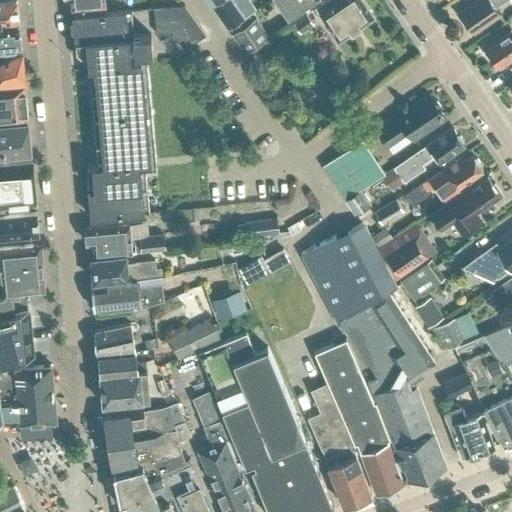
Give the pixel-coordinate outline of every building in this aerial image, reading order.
[(18,22),(16,0),(0,0),(0,23),(18,21),(18,22)] [(237,0),(218,13),(227,26),(246,13),(237,0)] [(272,0),(286,19),(313,0),(272,0)] [(321,0),(315,5),(338,38),(352,28),(352,29),(360,23),(374,13),(364,0),(321,0)] [(472,0),(459,10),(465,18),(464,20),(469,27),(471,27),(473,29),(499,11),(494,4),(501,0),(472,0)] [(183,47),(205,32),(184,3),(153,5),(156,32),(171,31),(183,47)] [(140,52),(152,51),(150,32),(127,34),(125,8),(72,13),(76,48),(81,52),(87,52),(97,163),(86,164),(91,215),(143,211),(139,160),(150,159),(140,52)] [(300,30),(313,21),(306,11),(293,20),(300,30)] [(245,51),(268,35),(255,15),(232,31),(245,51)] [(18,22),(0,24),(0,49),(20,48),(21,48),(18,22)] [(511,29),(510,27),(484,46),(486,48),(484,50),(490,57),(492,57),(498,65),(511,55),(511,29)] [(0,80),(24,78),(21,50),(20,50),(4,57),(0,59),(0,80)] [(0,84),(0,120),(28,118),(24,82),(0,84)] [(413,137),(445,115),(441,109),(443,108),(438,101),(436,102),(429,92),(405,108),(404,106),(376,125),(388,143),(408,129),(413,137)] [(0,152),(30,150),(28,119),(0,121),(0,152)] [(452,125),(394,164),(404,179),(425,165),(422,161),(434,153),(440,161),(465,144),(452,125)] [(362,136),(329,158),(322,163),(344,196),(384,169),(362,136)] [(463,152),(421,181),(427,189),(435,184),(445,199),(459,190),(456,185),(482,168),(480,165),(480,162),(477,157),(474,156),(471,153),(466,157),(463,152)] [(31,159),(0,162),(0,204),(35,201),(34,184),(33,177),(31,159)] [(403,179),(394,165),(381,174),(390,187),(403,179)] [(440,227),(451,219),(460,232),(479,219),(474,211),(500,193),(499,191),(501,190),(494,181),(493,182),(487,175),(431,213),(430,212),(424,216),(427,221),(433,217),(440,227)] [(370,202),(360,186),(345,196),(355,212),(370,202)] [(404,209),(396,195),(373,209),(381,223),(404,209)] [(0,236),(38,233),(36,211),(0,214),(0,236)] [(246,235),(278,231),(277,216),(244,219),(245,229),(246,235)] [(139,219),(129,220),(85,224),(87,241),(92,240),(93,253),(161,247),(165,246),(164,231),(140,232),(139,219)] [(244,219),(235,220),(236,230),(245,229),(244,219)] [(386,287),(387,289),(396,284),(361,221),(336,234),(335,232),(301,251),(336,319),(386,287)] [(385,225),(383,226),(373,232),(379,243),(391,235),(385,225)] [(399,273),(426,255),(412,234),(385,254),(399,273)] [(511,235),(499,245),(495,239),(461,264),(493,278),(495,274),(497,275),(510,265),(511,267),(511,265),(511,235)] [(44,288),(39,242),(0,245),(0,279),(1,280),(3,294),(0,295),(0,312),(28,305),(26,291),(44,288)] [(271,268),(289,258),(282,246),(264,256),(271,268)] [(92,279),(161,270),(160,265),(155,266),(154,257),(127,261),(125,251),(90,255),(91,258),(89,260),(89,266),(91,268),(92,279)] [(441,277),(428,259),(400,278),(414,297),(441,277)] [(197,301),(219,291),(210,270),(187,281),(197,301)] [(499,304),(511,294),(511,273),(489,289),(499,304)] [(149,302),(163,297),(161,280),(138,283),(137,277),(91,283),(93,307),(102,306),(139,301),(142,304),(149,302)] [(218,315),(245,305),(239,287),(211,296),(218,315)] [(434,361),(387,289),(386,287),(336,319),(337,319),(339,318),(376,374),(367,378),(371,390),(374,399),(377,398),(400,456),(396,457),(397,463),(402,461),(408,478),(446,464),(413,379),(422,373),(420,370),(434,361)] [(163,297),(149,302),(155,317),(184,307),(178,291),(163,297)] [(443,315),(430,295),(414,305),(427,325),(443,315)] [(28,305),(0,312),(0,360),(31,353),(32,352),(28,305)] [(466,337),(456,314),(431,326),(442,348),(466,337)] [(169,336),(178,356),(193,349),(219,337),(210,317),(169,336)] [(98,352),(135,349),(130,321),(95,328),(98,352)] [(270,511),(312,511),(332,504),(267,346),(254,351),(246,331),(198,350),(245,463),(253,460),(255,464),(251,466),(270,511)] [(483,331),(475,334),(454,344),(466,366),(470,377),(481,404),(501,442),(507,439),(507,440),(511,438),(511,376),(506,367),(483,331)] [(374,399),(371,390),(370,391),(346,337),(346,335),(313,346),(354,440),(354,441),(356,440),(360,449),(376,491),(404,480),(403,479),(397,463),(396,457),(400,456),(377,398),(374,399)] [(136,368),(135,349),(98,352),(99,372),(139,368),(141,368),(136,368)] [(56,415),(51,362),(14,366),(14,367),(0,369),(0,399),(2,416),(19,415),(19,421),(52,419),(52,418),(55,415),(56,415)] [(139,368),(99,372),(102,402),(149,397),(146,367),(141,368),(139,368)] [(450,394),(472,384),(466,371),(444,381),(450,394)] [(343,503),(371,492),(353,446),(355,445),(327,379),(310,387),(320,409),(307,414),(322,447),(327,462),(343,502),(343,503)] [(243,464),(223,416),(212,386),(192,394),(211,442),(197,448),(214,483),(225,511),(256,511),(238,467),(243,464)] [(171,393),(162,395),(164,404),(160,405),(129,410),(129,409),(103,413),(111,464),(112,464),(113,471),(170,455),(169,455),(174,454),(174,455),(176,455),(176,453),(182,452),(178,438),(189,433),(182,419),(180,414),(182,413),(177,400),(174,401),(171,393)] [(481,410),(466,416),(462,403),(443,410),(460,456),(468,453),(469,456),(478,452),(477,449),(479,449),(483,450),(489,448),(491,444),(494,443),(481,410)] [(169,455),(170,455),(113,471),(119,500),(121,511),(175,511),(168,497),(170,495),(162,474),(173,470),(190,463),(187,457),(184,458),(182,452),(176,453),(176,455),(174,455),(174,454),(169,455)] [(190,463),(173,470),(162,474),(170,495),(183,490),(192,511),(212,511),(211,509),(200,485),(190,463)] [(14,482),(0,488),(0,511),(19,511),(18,508),(24,505),(14,482)]
